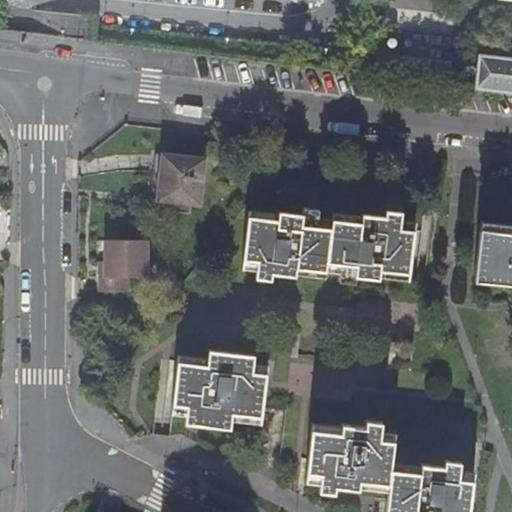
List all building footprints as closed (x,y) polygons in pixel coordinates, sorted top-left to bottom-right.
[(511,57),(476,54),(478,72),(476,89),(511,94),(511,57)] [(149,197),(167,199),(167,209),(183,211),(183,201),(193,202),(198,157),(154,153),(149,197)] [(273,213),(244,210),(237,268),(251,270),(250,279),(267,281),(267,274),(290,278),(291,275),(321,278),(321,272),(336,273),(336,282),(350,284),(351,277),(375,280),(375,277),(405,281),(412,223),(398,221),(399,212),(381,210),(381,217),(366,215),(358,215),(358,217),(328,213),(327,219),(313,218),(313,209),(298,207),(297,214),(273,211),(273,213)] [(511,225),(479,222),(473,282),(511,285),(511,225)] [(105,243),(105,263),(105,279),(98,279),(98,295),(128,295),(129,280),(147,279),(147,242),(105,243)] [(184,426),(229,431),(229,421),(259,425),(265,366),(251,365),(251,355),(206,351),(205,360),(177,358),(171,415),(185,417),(184,426)] [(338,428),(310,425),(304,483),(318,485),(318,493),(333,494),(333,487),(357,490),(357,487),(387,490),(385,511),(469,511),(473,473),(457,471),(458,461),(444,459),(443,467),(418,464),(418,467),(390,464),(392,433),(379,431),(380,422),(363,421),(363,426),(338,424),(338,428)]
